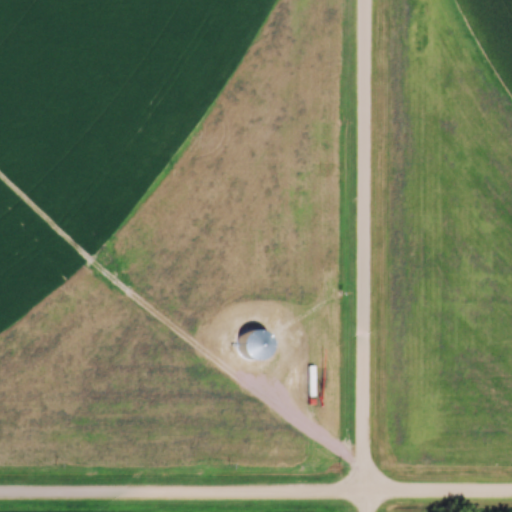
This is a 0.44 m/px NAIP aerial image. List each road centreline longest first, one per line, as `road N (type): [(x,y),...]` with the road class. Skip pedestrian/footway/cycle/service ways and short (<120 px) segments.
road 1 (residential): [(511,497),(0,494)]
road 2 (residential): [(363,511),(364,0)]
